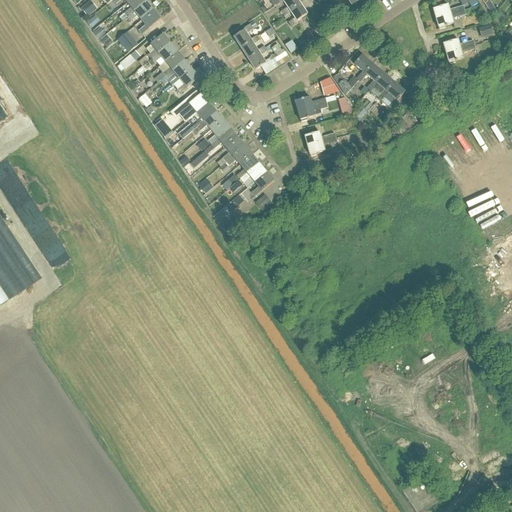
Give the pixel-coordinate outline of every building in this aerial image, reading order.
[(127,19),(146,3),(144,0),(131,0),(127,4),(131,9),(124,15),(127,19)] [(290,11),(300,4),(296,0),(283,0),(282,1),(284,2),(287,8),(281,13),(284,18),(291,13),(290,11)] [(88,17),(98,9),(91,1),(81,9),(88,17)] [(141,21),(154,11),(146,3),(127,19),(130,22),(137,17),(141,21)] [(290,11),(291,13),(295,19),(288,23),(291,28),(298,24),(297,22),(307,15),(300,4),(290,11)] [(118,16),(128,9),(125,5),(115,12),(118,16)] [(435,20),(461,12),(459,8),(449,11),(448,6),(441,8),(441,7),(439,8),(439,7),(433,9),(433,10),(435,20)] [(494,6),(489,11),(493,17),(498,12),(494,6)] [(154,11),(141,21),(145,26),(138,32),(142,36),(149,30),(161,20),(154,11)] [(461,12),(435,20),(438,29),(439,29),(439,30),(445,29),(445,28),(447,27),(446,27),(453,25),(452,20),(462,17),(461,12)] [(500,13),(492,23),(496,30),(506,18),(500,13)] [(91,20),(87,23),(92,29),(95,25),(91,20)] [(251,42),(250,41),(246,35),(253,30),(250,25),(243,30),(244,31),(234,38),(241,49),(251,42)] [(482,38),(494,35),(491,25),(479,28),(482,38)] [(99,29),(94,34),(100,40),(104,36),(99,29)] [(270,29),(265,32),(269,39),(275,35),(270,29)] [(151,60),(170,44),(163,35),(151,46),(155,51),(148,56),(151,60)] [(259,53),(257,51),(254,46),(260,41),(257,36),(250,41),(251,42),(241,49),(248,60),(259,53)] [(121,44),(129,54),(138,46),(137,46),(135,48),(127,39),(121,44)] [(446,55),(471,47),(470,43),(459,46),(458,41),(451,43),(451,42),(449,43),(449,42),(443,43),(443,45),(446,55)] [(178,53),(170,44),(151,60),(154,64),(161,58),(165,63),(178,53)] [(270,58),(274,64),(288,55),(284,49),(282,51),(278,45),(272,49),(275,54),(270,58)] [(259,53),(248,60),(255,71),(266,65),(261,56),(267,52),(264,47),(257,51),(259,53)] [(472,52),(471,47),(446,55),(448,64),(449,64),(449,65),(455,64),(455,62),(457,62),(456,61),(463,59),(462,55),(472,52)] [(165,78),(185,62),(178,53),(165,63),(169,68),(162,74),(165,78)] [(125,69),(135,60),(131,55),(121,64),(125,69)] [(365,75),(373,65),(362,56),(354,65),(363,72),(356,80),(359,82),(360,83),(367,76),(365,75)] [(145,58),(139,63),(142,67),(149,62),(145,58)] [(151,60),(143,67),(147,72),(155,65),(154,64),(151,60)] [(180,81),(192,70),(185,62),(165,78),(169,82),(176,76),(180,81)] [(376,84),(384,75),(373,65),(365,75),(367,76),(373,81),(367,89),(371,93),(377,85),(376,84)] [(152,78),(160,73),(157,69),(149,74),(152,78)] [(192,70),(180,81),(183,85),(177,91),(180,95),(187,89),(199,79),(192,70)] [(162,74),(156,79),(159,83),(165,78),(162,74)] [(340,74),(333,79),(345,97),(359,82),(356,80),(354,78),(347,85),(340,74)] [(386,93),(394,84),(384,75),(376,84),(377,85),(384,91),(377,98),(381,102),(388,94),(386,93)] [(339,92),(330,79),(321,83),(325,96),(339,92)] [(386,93),(388,94),(394,100),(388,107),(392,111),(399,103),(398,102),(405,93),(394,84),(386,93)] [(197,114),(209,104),(201,95),(189,105),(182,111),(186,115),(193,109),(197,114)] [(145,96),(139,100),(146,109),(152,104),(145,96)] [(298,112),(323,105),(322,100),(311,103),(310,98),(303,100),(301,100),(301,99),(295,101),(296,102),(295,102),(298,112)] [(197,129),(216,113),(209,104),(197,114),(187,123),(190,126),(178,136),(182,141),(197,129)] [(355,114),(348,104),(340,106),(343,118),(355,114)] [(323,105),(298,112),(300,121),(301,121),(301,123),(307,121),(307,120),(309,119),(315,117),(314,112),(324,109),(323,105)] [(151,107),(146,111),(149,116),(154,113),(151,107)] [(362,107),(355,114),(361,121),(368,113),(362,107)] [(211,131),(223,121),(216,113),(197,129),(200,132),(207,127),(211,131)] [(162,121),(156,127),(166,139),(172,134),(162,121)] [(211,146),(230,130),(223,121),(211,131),(215,136),(208,142),(211,146)] [(225,149),(238,139),(230,130),(211,146),(215,150),(221,144),(225,149)] [(307,147),(333,140),(331,135),(321,138),(320,133),(313,135),(313,134),(311,135),(311,134),(305,136),(305,137),(307,147)] [(226,163),(245,147),(238,139),(225,149),(229,153),(222,159),(226,163)] [(325,152),(325,151),(332,149),(330,145),(334,144),(333,140),(307,147),(310,156),(311,157),(317,156),(316,155),(318,154),(325,152)] [(202,153),(211,146),(206,141),(198,148),(202,153)] [(240,166),(252,156),(245,147),(226,163),(229,167),(236,161),(240,166)] [(342,156),(341,149),(330,152),(332,158),(342,156)] [(205,152),(197,158),(202,164),(210,157),(205,152)] [(240,180),(259,164),(252,156),(240,166),(244,171),(237,177),(240,180)] [(180,163),(184,168),(190,164),(185,158),(180,163)] [(222,166),(220,168),(223,172),(229,167),(226,163),(222,166)] [(254,183),(267,173),(259,164),(240,180),(243,184),(250,179),(254,183)] [(267,173),(254,183),(258,188),(251,194),(255,198),(261,192),(262,192),(274,182),(267,173)] [(229,181),(233,186),(239,181),(235,176),(229,181)] [(207,181),(199,188),(205,195),(213,189),(207,181)] [(243,186),(239,182),(229,190),(233,194),(243,186)] [(261,209),(271,201),(266,195),(256,203),(261,209)] [(0,307),(42,280),(0,216),(0,307)] [(241,227),(236,221),(224,229),(229,236),(241,227)]
